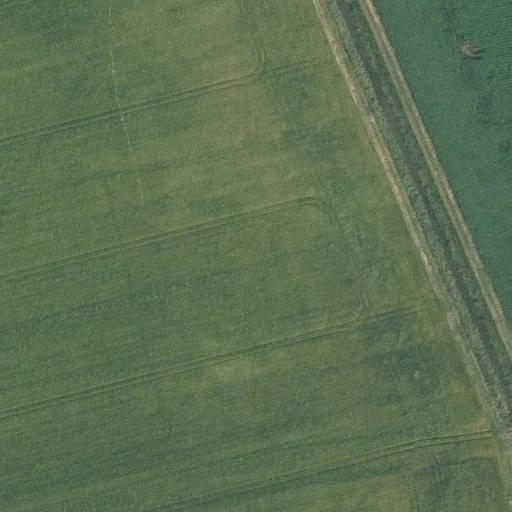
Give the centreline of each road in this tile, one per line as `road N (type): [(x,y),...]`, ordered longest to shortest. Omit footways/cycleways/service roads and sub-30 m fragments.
road 1 (track): [(322,0),(511,451)]
road 2 (track): [(364,0),(511,344)]
